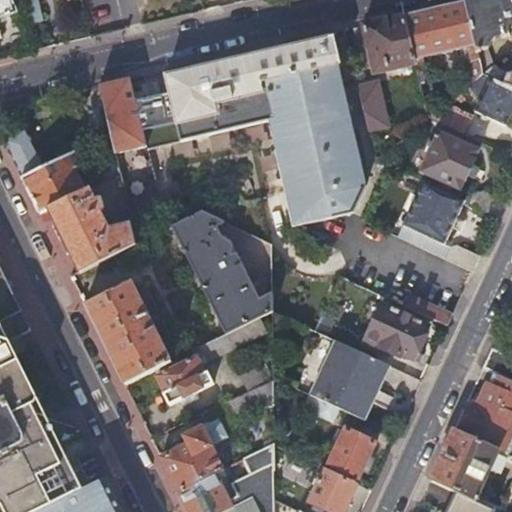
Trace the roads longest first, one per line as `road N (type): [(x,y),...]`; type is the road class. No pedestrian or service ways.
road 1 (residential): [(0,85),(368,0)]
road 2 (residential): [(149,511),(0,196)]
road 3 (residential): [(511,234),(380,511)]
